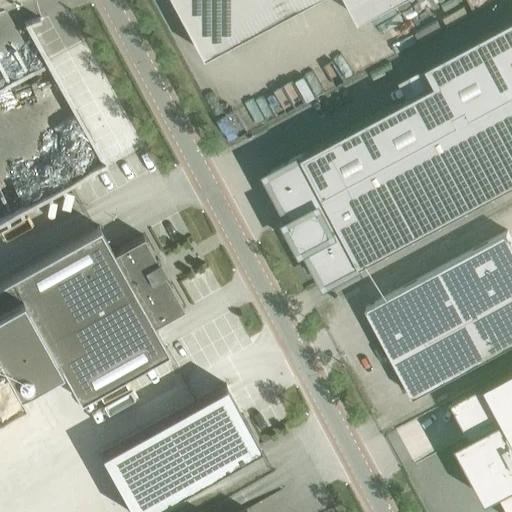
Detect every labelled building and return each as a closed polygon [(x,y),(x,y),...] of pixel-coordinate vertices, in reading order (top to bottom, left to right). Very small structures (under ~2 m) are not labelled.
[(308,0),(350,0),(360,18),(393,0),(178,0),(208,54),(308,0)] [(326,281),(511,181),(511,18),(427,64),(436,81),(267,172),(291,217),(288,219),(302,247),(306,245),(326,281)] [(155,256),(143,234),(114,251),(99,225),(0,280),(0,355),(18,387),(60,363),(80,399),(168,349),(154,323),(184,307),(167,277),(164,279),(161,273),(166,270),(159,258),(154,261),(152,258),(155,256)] [(366,306),(414,396),(511,342),(511,238),(507,230),(366,306)] [(511,366),(486,380),(452,398),(471,433),(456,441),(467,462),(471,460),(480,475),(476,478),(487,499),(501,491),(511,510),(511,366)] [(226,383),(101,453),(133,511),(141,511),(261,446),(226,383)]
